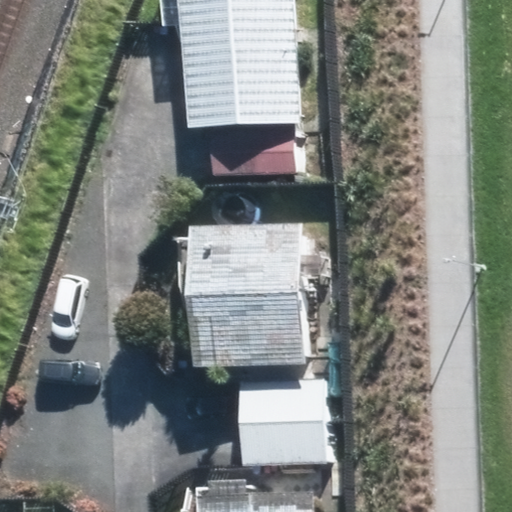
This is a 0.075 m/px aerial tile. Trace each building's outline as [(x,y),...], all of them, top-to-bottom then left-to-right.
[(319,0),(211,0),(216,123),(324,119),(319,0)] [(232,127),(232,172),(312,172),(312,127),(232,127)] [(326,219),(222,222),(225,362),(329,359),(326,219)] [(341,380),(258,382),(260,466),(343,464),(341,380)] [(342,511),(342,485),(208,489),(208,511),(342,511)]
